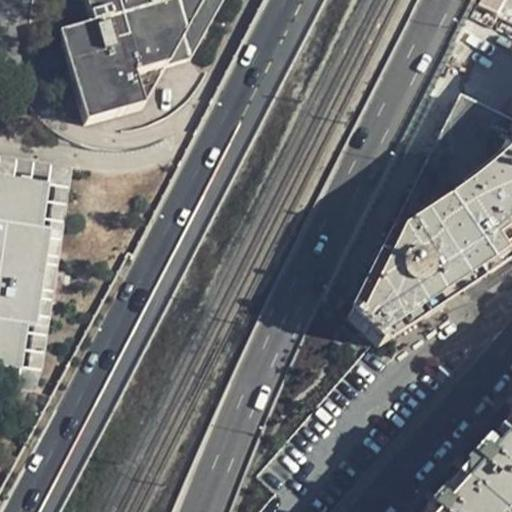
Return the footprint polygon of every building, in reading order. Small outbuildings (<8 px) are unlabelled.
[(161,68),(206,0),(42,0),(75,123),(136,103),(131,78),(161,68)] [(511,0),(485,0),(481,9),(502,20),(511,0)] [(511,128),(460,105),(346,324),(379,352),(455,302),(486,282),(502,270),(511,262),(511,128)] [(0,162),(0,175),(47,183),(15,379),(0,376),(0,389),(26,394),(64,172),(0,162)] [(0,183),(0,369),(14,372),(44,190),(0,183)] [(511,511),(511,418),(503,428),(462,473),(427,511),(511,511)]
